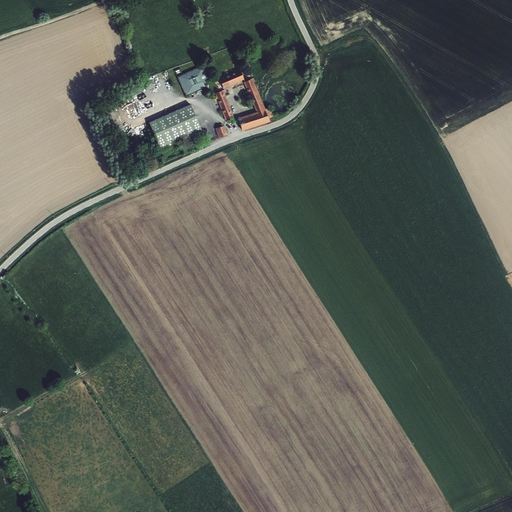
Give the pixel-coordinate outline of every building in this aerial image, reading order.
[(201,89),(205,87),(203,82),(209,79),(203,65),(177,77),(185,96),(196,91),(201,89)] [(234,72),(219,78),(223,88),(229,86),(230,87),(240,83),(239,82),(244,80),(240,69),(234,71),(234,72)] [(269,119),(265,110),(265,109),(259,94),(254,82),(252,79),(244,82),(256,112),(238,118),(242,131),(270,122),(269,119)] [(234,119),(223,90),(215,94),(225,120),(227,121),(234,119)] [(117,130),(124,127),(111,101),(105,104),(117,130)] [(190,104),(148,123),(161,150),(203,133),(190,104)] [(265,109),(265,110),(269,119),(273,117),(270,107),(265,109)] [(225,126),(216,128),(218,138),(227,134),(225,126)]
